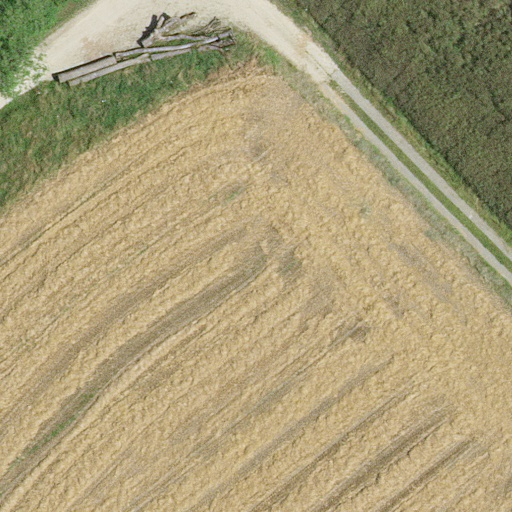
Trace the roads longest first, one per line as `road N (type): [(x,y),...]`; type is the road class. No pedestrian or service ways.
road 1 (track): [(249,0),(511,259)]
road 2 (track): [(97,0),(0,82)]
